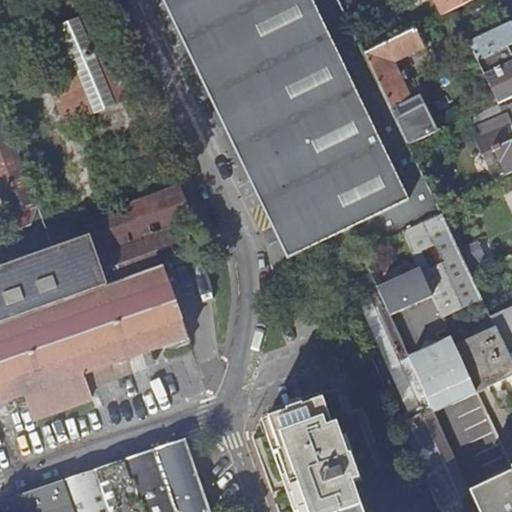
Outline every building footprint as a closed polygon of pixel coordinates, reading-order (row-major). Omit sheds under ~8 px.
[(0,26),(64,0),(13,0),(0,6),(0,26)] [(161,0),(182,42),(191,38),(172,0),(161,0)] [(172,0),(191,38),(272,1),(271,0),(172,0)] [(302,63),(386,240),(401,233),(440,214),(437,208),(408,146),(390,111),(363,54),(344,15),(337,0),(271,0),(272,1),(302,63)] [(501,2),(500,0),(471,0),(470,1),(479,23),(505,12),(501,2)] [(191,38),(221,101),(302,63),(272,1),(191,38)] [(84,15),(61,24),(94,113),(117,105),(84,15)] [(484,54),(511,44),(511,22),(477,34),(484,54)] [(414,29),(363,54),(390,111),(410,101),(390,61),(407,52),(409,55),(423,48),(414,29)] [(38,35),(10,47),(19,68),(47,57),(38,35)] [(191,38),(182,42),(212,105),(221,101),(191,38)] [(496,104),(511,97),(511,96),(511,59),(506,47),(481,59),(476,61),(478,66),(482,75),(496,104)] [(285,257),(296,279),(297,279),(329,265),(359,252),(386,240),(302,63),(221,101),(294,253),(285,257)] [(27,88),(46,135),(73,123),(54,76),(27,88)] [(487,88),(479,92),(485,104),(493,101),(487,88)] [(212,105),(285,257),(294,253),(221,101),(212,105)] [(0,113),(0,167),(19,159),(0,113)] [(495,152),(506,175),(511,172),(511,125),(507,128),(503,119),(476,134),(484,154),(490,151),(492,154),(495,152)] [(167,162),(155,135),(93,162),(104,188),(167,162)] [(420,143),(409,148),(415,159),(421,156),(423,149),(420,143)] [(0,220),(38,206),(19,159),(0,167),(0,220)] [(178,187),(173,175),(111,197),(116,209),(178,187)] [(130,244),(141,273),(176,261),(207,250),(187,205),(178,187),(116,209),(81,221),(88,238),(95,257),(130,244)] [(486,416),(511,472),(511,402),(502,381),(511,376),(511,363),(489,317),(468,274),(440,214),(401,233),(417,268),(431,298),(450,339),(475,393),(480,404),(486,416)] [(0,269),(0,323),(142,274),(141,273),(130,244),(95,257),(88,238),(0,269)] [(359,252),(329,265),(378,375),(439,511),(477,511),(469,493),(432,413),(407,359),(389,319),(375,288),(359,252)] [(89,401),(85,390),(132,374),(147,370),(146,368),(152,366),(148,353),(161,349),(162,354),(186,346),(185,341),(186,340),(161,268),(142,274),(0,323),(0,404),(25,396),(33,419),(89,401)] [(417,268),(375,288),(389,319),(431,298),(417,268)] [(511,307),(489,317),(511,363),(511,307)] [(450,339),(407,359),(432,413),(475,393),(450,339)] [(359,511),(350,484),(357,482),(348,456),(343,458),(337,441),(340,440),(335,424),(330,426),(320,400),(300,407),(300,405),(283,411),(284,412),(262,420),(268,434),(270,433),(277,452),(274,453),(283,477),(286,476),(298,511),(296,511),(359,511)] [(206,511),(182,441),(152,451),(172,511),(206,511)] [(172,511),(152,451),(121,461),(138,511),(172,511)] [(92,471),(106,511),(138,511),(121,461),(92,471)] [(62,481),(72,511),(106,511),(92,471),(62,481)] [(511,511),(511,473),(492,483),(469,493),(477,511),(511,511)] [(30,492),(36,511),(72,511),(62,481),(30,492)] [(0,508),(1,511),(36,511),(30,492),(0,502),(0,508)]
